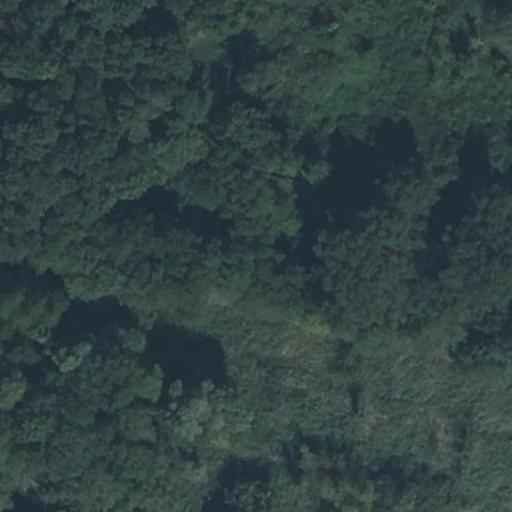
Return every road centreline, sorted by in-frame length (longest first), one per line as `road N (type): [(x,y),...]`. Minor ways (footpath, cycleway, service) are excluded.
road 1 (track): [(0,182),(298,264),(511,293)]
road 2 (track): [(0,69),(206,102),(511,168)]
